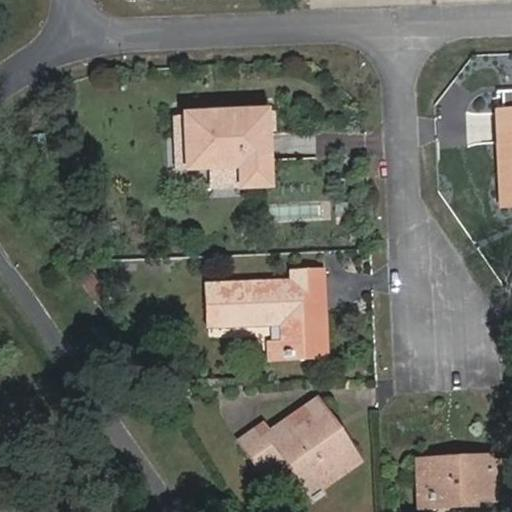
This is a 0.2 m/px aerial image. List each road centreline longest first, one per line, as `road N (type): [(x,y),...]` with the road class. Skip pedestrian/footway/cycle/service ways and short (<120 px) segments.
road 1 (residential): [(404,24),(413,196),(445,365)]
road 2 (residential): [(74,37),(404,24)]
